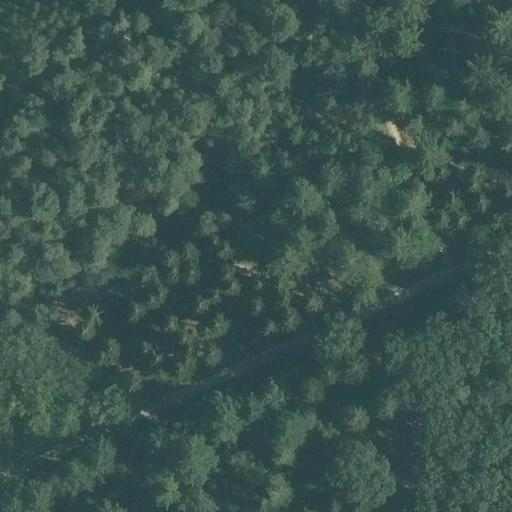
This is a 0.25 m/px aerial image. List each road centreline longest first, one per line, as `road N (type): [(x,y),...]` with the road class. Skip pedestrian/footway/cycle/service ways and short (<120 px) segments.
road 1 (track): [(348,0),(392,135),(468,313),(470,361),(493,399),(472,448),(473,471),(492,499),(511,505)]
road 2 (track): [(379,311),(0,483)]
road 3 (track): [(0,319),(132,284),(284,275),(375,303),(379,311)]
road 4 (track): [(511,251),(379,311)]
